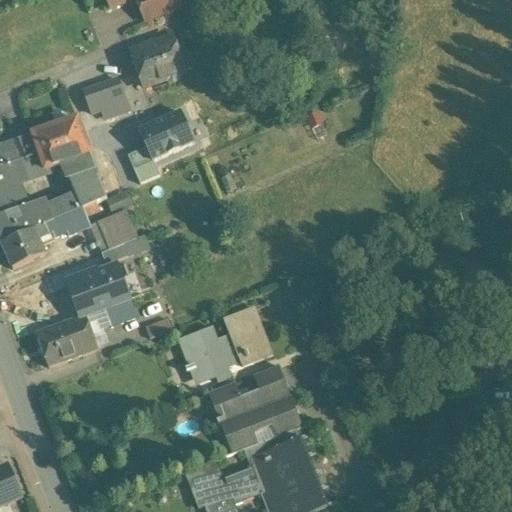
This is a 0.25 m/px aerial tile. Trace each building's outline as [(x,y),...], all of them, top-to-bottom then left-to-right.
[(107,0),(112,10),(127,3),(126,2),(130,0),(107,0)] [(136,0),(147,24),(180,9),(175,0),(136,0)] [(173,41),(131,56),(143,89),(166,81),(168,87),(182,82),(180,76),(185,74),(173,41)] [(118,81),(84,93),(92,116),(126,104),(118,81)] [(170,129),(146,138),(151,150),(157,147),(160,157),(166,175),(213,155),(200,118),(170,129)] [(94,168),(78,121),(33,137),(45,173),(63,167),(75,196),(48,208),(54,224),(61,221),(83,211),(86,210),(96,206),(106,201),(94,168)] [(33,137),(18,142),(31,178),(45,173),(33,137)] [(18,142),(0,148),(0,193),(17,188),(16,183),(31,178),(18,142)] [(160,157),(103,177),(99,166),(94,168),(106,201),(166,175),(160,157)] [(17,188),(0,193),(0,218),(25,210),(17,188)] [(46,202),(25,210),(33,233),(54,224),(48,208),(46,202)] [(96,206),(86,210),(89,216),(99,212),(96,206)] [(25,210),(0,218),(0,239),(2,247),(33,233),(25,210)] [(83,211),(61,221),(67,235),(68,239),(91,229),(83,211)] [(123,214),(97,226),(109,253),(123,247),(135,242),(123,214)] [(2,247),(13,272),(45,258),(42,250),(53,245),(49,238),(53,236),(55,240),(67,235),(61,221),(33,233),(2,247)] [(109,253),(101,256),(106,268),(129,260),(123,247),(109,253)] [(481,266),(442,256),(438,267),(440,267),(477,277),(478,274),(481,266)] [(438,267),(436,266),(428,298),(453,305),(457,288),(436,283),(440,267),(438,267)] [(504,272),(481,266),(478,274),(486,276),(478,307),(493,311),(504,272)] [(119,268),(87,280),(86,277),(65,285),(78,320),(85,318),(100,312),(104,311),(128,302),(131,300),(119,268)] [(128,302),(104,311),(112,329),(136,320),(128,302)] [(251,313),(224,323),(230,338),(231,342),(256,332),(258,331),(251,313)] [(78,320),(36,336),(36,337),(42,354),(48,371),(98,352),(85,318),(78,320)] [(168,321),(146,329),(150,341),(173,333),(168,321)] [(213,330),(178,343),(179,345),(183,343),(190,360),(186,362),(189,371),(186,372),(188,375),(194,373),(197,382),(214,376),(217,385),(232,380),(226,365),(239,361),(242,369),(269,359),(268,357),(266,358),(256,332),(231,342),(230,338),(218,343),(213,330)] [(250,375),(253,388),(277,382),(273,369),(250,375)] [(275,383),(257,390),(260,398),(242,405),(235,386),(214,394),(225,422),(217,425),(218,428),(226,425),(238,456),(251,451),(258,448),(253,437),(272,429),(276,441),(294,434),(302,431),(289,397),(279,401),(276,395),(279,393),(275,383)] [(258,448),(251,451),(257,467),(223,480),(216,463),(190,474),(204,511),(236,511),(235,509),(242,506),(240,500),(266,489),(274,511),(324,511),(294,434),(276,441),(258,448)] [(20,499),(8,470),(0,472),(0,484),(9,504),(20,499)] [(0,507),(9,504),(0,484),(0,507)]
